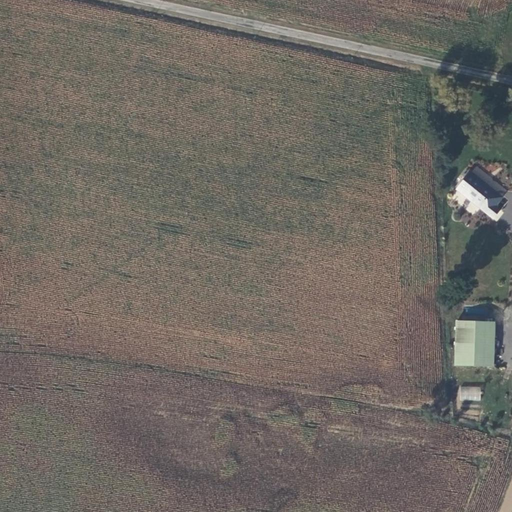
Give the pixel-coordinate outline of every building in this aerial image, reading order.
[(495,197),(463,170),(451,186),(481,212),(495,197)] [(460,221),(446,221),(446,235),(460,235),(460,221)] [(511,264),(500,265),(500,285),(511,285),(511,264)] [(484,319),(447,318),(446,363),(483,364),(484,319)] [(459,400),(481,401),(481,386),(460,386),(459,400)]
